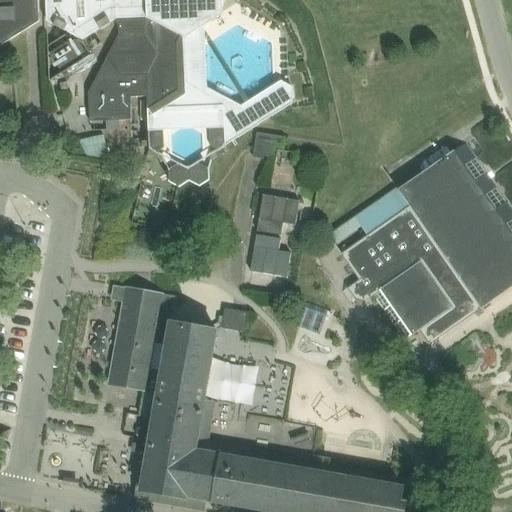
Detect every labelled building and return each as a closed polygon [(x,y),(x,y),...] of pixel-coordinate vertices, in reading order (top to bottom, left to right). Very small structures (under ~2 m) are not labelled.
[(0,0),(0,47),(41,22),(39,0),(46,0),(48,21),(84,42),(116,21),(120,27),(120,35),(89,94),(90,120),(131,119),(130,95),(148,94),(149,128),(226,126),(227,142),(255,123),(293,99),(293,83),(281,77),(273,82),(242,102),(208,85),(205,47),(203,22),(212,16),(222,10),(221,0),(0,0)] [(51,53),(60,69),(85,51),(78,40),(72,44),(70,41),(51,53)] [(62,74),(67,81),(98,62),(92,54),(62,74)] [(286,136),(258,132),(254,157),(264,159),(265,155),(275,157),(276,146),(284,147),(286,136)] [(105,135),(80,139),(88,155),(110,159),(105,135)] [(511,208),(466,143),(396,192),(330,237),(360,281),(349,289),(357,300),(367,302),(376,296),(407,339),(420,330),(430,345),(511,287),(511,208)] [(198,162),(189,168),(179,163),(169,169),(170,181),(180,186),(190,180),(200,185),(208,179),(208,167),(198,162)] [(301,201),(264,195),(258,231),(282,235),(284,223),(297,225),(301,201)] [(257,236),(251,272),(288,278),(292,254),(280,252),(282,240),(257,236)] [(141,390),(158,294),(128,289),(111,384),(141,390)] [(220,329),(196,326),(172,321),(173,314),(189,317),(196,325),(208,316),(198,303),(190,309),(175,307),(176,297),(158,294),(141,390),(145,391),(158,393),(141,490),(269,511),(404,511),(406,503),(400,502),(403,487),(383,483),(200,451),(219,336),(220,329)] [(227,309),(224,328),(245,331),(248,313),(227,309)]
